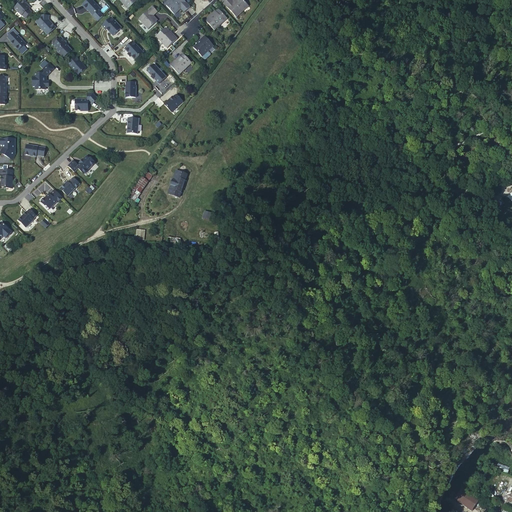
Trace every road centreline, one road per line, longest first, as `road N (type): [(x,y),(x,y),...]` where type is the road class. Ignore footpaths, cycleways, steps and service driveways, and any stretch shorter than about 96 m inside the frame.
road 1 (track): [(0,285),(97,234),(117,196),(269,0)]
road 2 (unclassified): [(50,0),(111,64),(113,103),(19,197),(0,202)]
